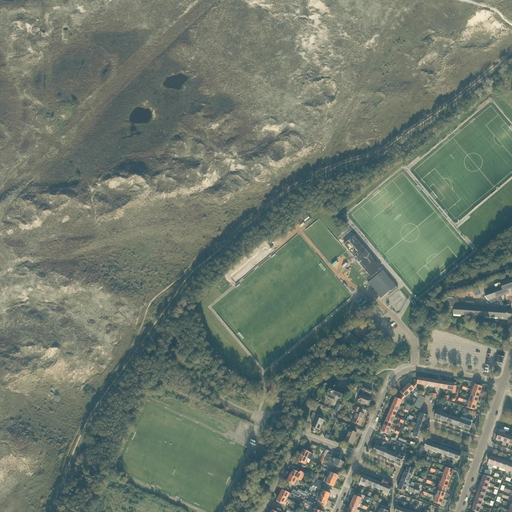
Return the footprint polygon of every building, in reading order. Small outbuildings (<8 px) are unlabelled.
[(372,278),(383,269),(352,232),(342,241),(372,278)] [(233,286),(272,253),(265,245),(226,277),(233,286)] [(390,295),(398,288),(383,270),(368,283),(381,299),(388,292),(390,295)] [(503,305),(500,297),(508,294),(507,290),(511,288),(511,274),(507,277),(508,279),(500,282),(501,285),(485,291),(485,292),(485,296),(488,300),(488,301),(490,303),(499,300),(501,306),(501,307),(473,305),(474,302),(466,301),(465,305),(459,304),(457,297),(453,299),(453,298),(449,298),(446,302),(448,307),(453,308),(454,306),(453,315),(500,318),(500,319),(511,320),(511,310),(509,305),(504,307),(503,305)] [(344,344),(353,336),(348,330),(339,338),(344,344)] [(503,364),(504,357),(498,355),(496,362),(503,364)] [(418,377),(418,381),(414,384),(417,386),(417,384),(423,385),(424,378),(418,377)] [(417,386),(414,384),(412,386),(410,383),(405,387),(410,392),(417,386)] [(480,393),(482,387),(475,384),(473,390),(479,392),(480,393)] [(336,388),(337,387),(332,385),(331,385),(328,393),(327,396),(328,397),(329,398),(331,397),(332,397),(331,397),(332,399),(333,400),(335,399),(336,396),(341,398),(343,392),(343,391),(336,388)] [(371,394),(372,390),(364,386),(363,389),(360,388),(357,394),(361,396),(358,402),(368,406),(370,401),(369,401),(370,399),(371,400),(371,398),(369,397),(370,394),(371,394)] [(400,392),(403,394),(401,396),(403,399),(410,392),(405,387),(400,392)] [(480,393),(479,392),(473,390),(471,396),(478,398),(480,393)] [(403,399),(401,396),(398,399),(395,397),(393,403),(400,406),(402,400),(403,399)] [(476,404),(478,398),(471,396),(469,401),(476,404)] [(474,410),(476,404),(469,401),(467,407),(474,410)] [(397,411),(400,406),(393,403),(391,409),(397,411)] [(360,413),(361,409),(354,406),(352,410),(357,412),(353,421),(357,424),(358,424),(360,425),(362,419),(363,419),(365,415),(360,413)] [(395,417),(397,411),(391,409),(388,414),(395,417)] [(443,413),(437,411),(435,418),(441,420),(443,413)] [(316,417),(317,414),(313,413),(311,419),(314,421),(312,427),(313,427),(313,428),(315,429),(316,428),(320,430),(322,424),(323,424),(324,421),(316,417)] [(426,421),(428,416),(421,413),(419,419),(426,421)] [(446,422),(449,415),(443,413),(441,420),(446,422)] [(392,423),(395,417),(388,414),(386,420),(392,423)] [(452,424),(454,417),(449,415),(446,422),(452,424)] [(458,426),(460,419),(454,417),(452,424),(458,426)] [(464,428),(466,421),(467,419),(461,417),(460,419),(458,426),(464,428)] [(424,427),(426,421),(419,419),(417,425),(424,427)] [(469,430),(472,423),(473,421),(467,419),(466,421),(464,428),(469,430)] [(390,428),(392,423),(386,420),(384,426),(390,428)] [(353,432),(355,428),(349,425),(347,429),(349,430),(347,436),(344,435),(343,436),(342,438),(343,439),(345,440),(345,441),(353,444),(354,439),(355,437),(357,433),(353,432)] [(422,433),(424,427),(417,425),(415,431),(422,433)] [(388,434),(390,428),(384,426),(381,432),(388,434)] [(420,439),(422,433),(415,431),(413,436),(420,439)] [(502,441),(505,434),(499,432),(496,439),(502,441)] [(508,443),(511,436),(505,434),(502,441),(508,443)] [(430,450),(432,443),(426,441),(424,448),(430,450)] [(262,458),(268,445),(263,443),(257,455),(262,458)] [(436,452),(438,445),(432,443),(430,450),(436,452)] [(378,454),(381,448),(375,445),(373,452),(378,454)] [(441,454),(444,447),(438,445),(436,452),(441,454)] [(447,456),(450,449),(444,447),(441,454),(447,456)] [(384,457),(387,450),(381,448),(378,454),(384,457)] [(311,453),(303,449),(300,455),(308,459),(310,456),(311,456),(312,454),(311,453)] [(453,458),(455,451),(450,449),(447,456),(453,458)] [(390,459),(393,452),(387,450),(384,457),(390,459)] [(459,460),(461,453),(455,451),(453,458),(459,460)] [(395,461),(398,455),(393,452),(390,459),(395,461)] [(334,458),(335,457),(328,454),(325,461),(329,463),(330,461),(334,463),(333,464),(342,468),(344,462),(342,461),(341,460),(340,461),(334,458)] [(306,462),(308,459),(300,455),(297,461),(304,464),(304,465),(306,466),(308,462),(306,462)] [(401,464),(404,457),(398,455),(395,461),(401,464)] [(494,465),(496,458),(490,456),(488,463),(494,465)] [(499,469),(500,467),(502,460),(496,458),(494,465),(493,467),(497,468),(497,469),(499,469)] [(505,469),(508,462),(502,460),(500,467),(505,469)] [(414,469),(408,467),(407,466),(405,472),(408,473),(412,475),(414,469)] [(451,476),(453,470),(446,467),(444,473),(451,476)] [(301,471),(300,473),(293,469),(290,475),(298,479),(301,481),(305,473),(301,471)] [(336,481),(339,475),(331,472),(328,478),(336,481)] [(412,475),(408,473),(405,472),(402,478),(408,480),(410,481),(412,475)] [(449,481),(451,476),(444,473),(442,479),(449,481)] [(296,482),(298,479),(290,475),(287,481),(296,485),(297,483),(296,482)] [(366,484),(369,477),(363,475),(360,481),(366,484)] [(489,483),(491,477),(484,475),(482,481),(489,483)] [(372,486),(374,480),(369,477),(366,484),(372,486)] [(334,486),(336,482),(336,481),(328,478),(325,484),(332,487),(333,486),(334,486)] [(410,481),(408,480),(402,478),(400,483),(407,486),(408,484),(411,485),(412,482),(410,481)] [(447,487),(449,481),(442,479),(440,485),(447,487)] [(377,489),(380,482),(374,480),(372,486),(377,489)] [(487,489),(489,483),(482,481),(480,487),(487,489)] [(383,491),(386,484),(380,482),(377,489),(383,491)] [(405,492),(407,486),(400,483),(397,489),(405,492)] [(389,493),(391,487),(386,484),(383,491),(389,493)] [(445,493),(447,487),(440,485),(438,490),(445,493)] [(485,495),(487,489),(480,487),(478,492),(485,495)] [(291,494),(282,489),(279,495),(287,499),(289,496),(290,497),(291,494)] [(306,496),(298,492),(293,489),(292,493),(299,497),(300,496),(305,499),(306,496)] [(328,499),(331,494),(323,490),(320,496),(328,499)] [(443,499),(445,493),(438,490),(436,496),(443,499)] [(483,500),(485,495),(478,492),(476,498),(483,500)] [(287,506),(290,500),(287,499),(279,495),(276,501),(287,506)] [(359,504),(362,498),(355,495),(352,501),(359,504)] [(326,505),(328,499),(320,496),(317,502),(325,506),(326,505)] [(441,505),(443,499),(436,496),(434,502),(441,505)] [(481,506),(483,500),(476,498),(474,504),(481,506)] [(308,502),(308,501),(306,501),(305,503),(307,504),(312,507),(315,509),(313,511),(312,511),(310,510),(309,511),(322,511),(323,511),(319,509),(315,508),(316,505),(314,504),(308,502)] [(359,504),(352,501),(350,507),(357,510),(359,504)]
